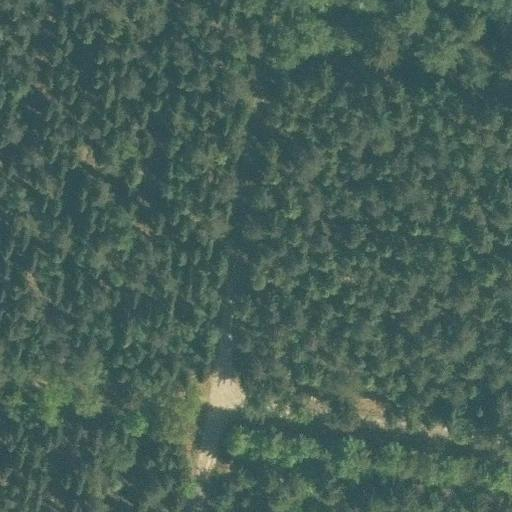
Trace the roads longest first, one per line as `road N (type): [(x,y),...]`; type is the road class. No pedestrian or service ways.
road 1 (track): [(205,511),(279,0)]
road 2 (track): [(221,396),(511,438)]
